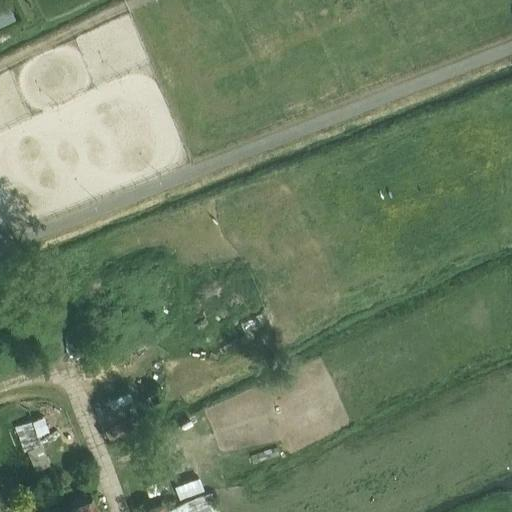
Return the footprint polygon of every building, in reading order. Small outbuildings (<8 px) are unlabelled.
[(109,370),(130,365),(127,351),(106,356),(109,370)] [(98,414),(105,431),(125,422),(117,403),(108,406),(109,410),(98,414)] [(16,445),(37,438),(30,417),(9,423),(16,445)] [(142,511),(218,511),(212,494),(181,505),(168,510),(166,504),(142,511)] [(69,506),(71,511),(97,511),(92,497),(69,506)]
